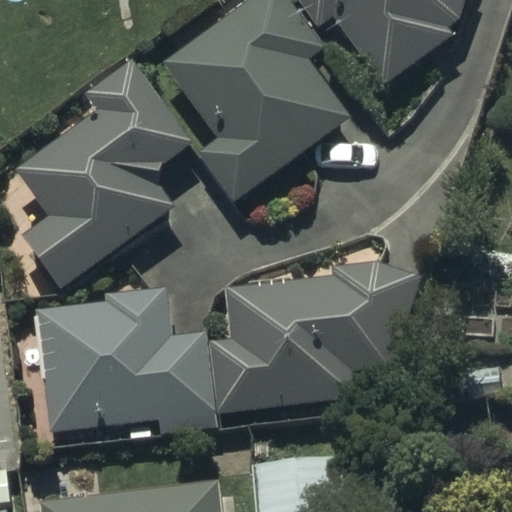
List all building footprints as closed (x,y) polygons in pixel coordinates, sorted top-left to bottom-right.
[(222,140),(202,154),(242,204),(357,121),(317,64),(331,54),(297,8),(302,4),(322,31),(340,19),(391,90),(456,43),(471,0),(260,0),(170,64),(222,140)] [(54,218),(27,237),(66,293),(182,211),(164,185),(174,179),(166,167),(198,144),(141,63),(95,96),(106,112),(21,172),(54,218)] [(113,305),(40,311),(53,436),(162,424),(163,436),(220,430),(219,418),(358,403),(355,374),(396,370),(425,283),(378,267),(337,268),(337,280),(229,290),(234,342),(213,344),(212,336),(178,339),(174,290),(112,295),(113,305)] [(352,511),(347,458),(255,468),(259,511),(352,511)] [(232,511),(230,490),(49,511),(48,511),(232,511)]
